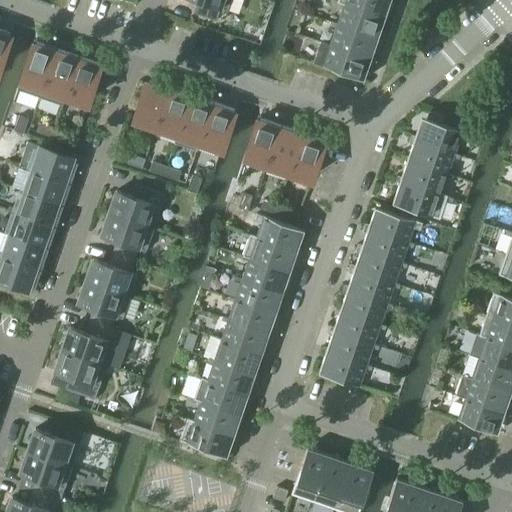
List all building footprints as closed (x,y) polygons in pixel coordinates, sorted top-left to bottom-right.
[(230,0),(195,0),(197,1),(193,13),(216,21),(220,8),(227,11),(230,0)] [(336,0),(336,1),(363,10),(379,16),(387,18),(388,15),(385,14),(389,2),(392,3),(393,0),(336,0)] [(343,4),(336,24),(356,31),(372,36),(380,39),(381,36),(378,35),(382,22),(385,23),(387,18),(379,16),(363,10),(336,1),(336,2),(343,4)] [(336,24),(329,44),(348,51),(365,57),(373,59),(374,56),(371,55),(375,43),(378,44),(380,39),(372,36),(356,31),(336,24)] [(0,32),(0,64),(10,36),(0,32)] [(348,51),(329,44),(314,39),(313,43),(319,45),(313,63),(321,66),(358,78),(363,80),(368,63),(371,64),(373,59),(365,57),(348,51)] [(17,90),(39,97),(55,51),(33,44),(32,43),(17,90)] [(39,97),(61,105),(77,59),(55,51),(39,97)] [(77,59),(61,105),(62,105),(66,94),(84,100),(87,101),(99,66),(77,59)] [(133,117),(156,124),(168,90),(145,82),(135,113),(133,117)] [(156,124),(178,132),(189,97),(168,90),(156,124)] [(178,132),(199,139),(211,104),(189,97),(178,132)] [(211,104),(199,139),(221,147),(222,147),(234,112),(233,112),(211,104)] [(421,117),(414,136),(419,137),(418,141),(454,153),(459,138),(461,131),(462,131),(451,127),(441,124),(444,116),(428,111),(426,118),(421,117)] [(13,130),(23,133),(28,119),(18,116),(13,130)] [(245,155),(267,162),(279,128),(257,120),(256,120),(245,155)] [(36,131),(50,136),(53,127),(39,122),(36,131)] [(53,127),(50,136),(64,141),(68,132),(53,127)] [(267,162),(289,170),(301,135),(279,128),(267,162)] [(301,135),(289,170),(311,178),(313,174),(323,143),(301,135)] [(411,144),(407,156),(412,158),(411,161),(447,173),(454,153),(418,141),(419,137),(414,136),(411,135),(408,142),(408,143),(411,144)] [(23,163),(22,166),(73,183),(75,178),(67,175),(73,158),(38,146),(31,166),(23,163)] [(127,163),(141,168),(144,159),(130,154),(127,163)] [(404,165),(400,177),(404,178),(405,178),(404,182),(446,196),(447,195),(440,193),(447,173),(411,161),(412,158),(407,156),(404,155),(401,163),(404,165)] [(149,171),(163,175),(166,166),(152,161),(149,171)] [(29,172),(23,190),(58,202),(63,186),(71,189),(73,183),(22,166),(21,169),(29,172)] [(166,166),(163,175),(177,180),(180,171),(166,166)] [(187,190),(196,193),(201,178),(191,175),(187,190)] [(404,178),(400,177),(391,202),(396,204),(439,219),(446,196),(404,182),(405,178),(404,178)] [(116,190),(108,213),(153,228),(164,193),(135,183),(131,196),(116,190)] [(9,206),(8,209),(58,226),(60,221),(52,218),(58,202),(23,190),(17,209),(9,206)] [(237,207),(247,210),(252,196),(242,192),(237,207)] [(260,208),(274,213),(277,204),(263,199),(260,208)] [(277,204),(274,213),(288,218),(291,209),(277,204)] [(374,206),(368,224),(373,226),(372,229),(407,242),(412,227),(419,230),(422,223),(415,220),(379,208),(374,206)] [(15,215),(8,233),(43,245),(48,229),(56,232),(58,226),(8,209),(7,212),(15,215)] [(116,240),(112,252),(134,260),(138,248),(145,251),(153,228),(108,213),(100,235),(116,240)] [(249,234),(249,235),(291,249),(292,246),(297,248),(304,230),(298,228),(256,213),(254,220),(261,223),(256,236),(249,234)] [(365,233),(361,245),(366,247),(365,250),(400,262),(407,242),(372,229),(373,226),(368,224),(365,223),(362,232),(365,233)] [(0,251),(0,254),(44,269),(46,264),(38,261),(43,245),(8,233),(2,252),(0,251)] [(249,235),(242,255),(284,270),(285,266),(290,268),(295,256),(298,257),(300,249),(297,248),(292,246),(291,249),(249,235)] [(358,253),(354,265),(359,267),(358,270),(393,282),(400,262),(365,250),(366,247),(361,245),(358,244),(355,252),(358,253)] [(92,259),(85,281),(129,296),(137,274),(130,271),(134,260),(112,252),(108,264),(92,259)] [(511,255),(505,253),(499,270),(498,274),(511,279),(511,255)] [(44,269),(0,254),(0,280),(28,290),(34,273),(42,275),(44,269)] [(248,258),(242,278),(277,290),(278,287),(283,288),(288,276),(291,277),(293,269),(290,268),(285,266),(284,270),(242,255),(242,256),(248,258)] [(351,274),(347,286),(352,288),(351,291),(386,303),(388,300),(393,282),(358,270),(359,267),(354,265),(351,264),(348,273),(351,274)] [(242,278),(235,298),(270,311),(271,307),(276,309),(281,297),(284,298),(286,289),(283,288),(278,287),(277,290),(242,278)] [(92,309),(88,320),(111,328),(115,316),(122,319),(129,296),(85,281),(77,303),(92,309)] [(344,294),(340,306),(345,308),(344,311),(380,323),(386,303),(351,291),(352,288),(347,286),(344,285),(341,293),(344,294)] [(511,299),(493,293),(485,314),(511,322),(511,299)] [(235,298),(228,319),(263,331),(264,328),(269,329),(274,317),(277,318),(279,310),(276,309),(271,307),(270,311),(235,298)] [(337,315),(333,327),(338,328),(337,332),(373,344),(380,323),(344,311),(345,308),(340,306),(337,305),(334,314),(337,315)] [(511,322),(485,314),(478,334),(511,345),(511,322)] [(228,319),(221,339),(256,351),(257,348),(262,350),(267,338),(270,339),(272,330),(269,329),(264,328),(263,331),(228,319)] [(69,327),(61,349),(106,364),(114,342),(118,330),(111,328),(88,320),(84,332),(69,327)] [(330,335),(326,347),(331,349),(330,352),(366,364),(373,344),(337,332),(338,328),(333,327),(330,326),(327,334),(330,335)] [(187,333),(182,348),(191,351),(196,336),(187,333)] [(485,338),(478,357),(511,368),(511,345),(478,334),(478,335),(485,338)] [(218,346),(214,360),(249,372),(250,368),(255,370),(260,358),(263,359),(265,351),(262,350),(257,348),(256,351),(221,339),(218,346)] [(331,349),(326,347),(323,346),(320,354),(323,355),(318,372),(323,374),(359,386),(358,385),(360,381),(366,364),(330,352),(331,349)] [(106,364),(61,349),(54,371),(69,377),(65,389),(94,399),(98,387),(99,387),(106,364)] [(511,368),(478,357),(471,378),(506,389),(507,386),(511,388),(511,387),(511,368)] [(200,377),(200,378),(242,392),(243,389),(248,391),(253,378),(256,379),(258,371),(255,370),(250,368),(249,372),(214,360),(207,380),(200,377)] [(463,398),(464,398),(499,410),(500,406),(505,408),(509,396),(511,397),(511,387),(511,388),(507,386),(506,389),(471,378),(463,375),(462,374),(455,395),(463,398)] [(200,378),(193,398),(235,413),(236,409),(241,411),(246,399),(249,400),(251,392),(248,391),(243,389),(242,392),(200,378)] [(186,418),(186,419),(228,433),(229,430),(235,431),(239,419),(242,420),(245,412),(241,411),(236,409),(235,413),(193,398),(193,399),(199,402),(193,420),(186,418)] [(499,410),(464,398),(463,401),(458,415),(457,419),(463,421),(491,431),(497,433),(502,417),(505,418),(508,409),(505,408),(500,406),(499,410)] [(228,433),(186,419),(179,440),(221,454),(226,456),(232,440),(235,441),(238,432),(235,431),(229,430),(228,433)] [(34,428),(27,451),(71,466),(79,444),(83,431),(54,421),(49,434),(34,428)] [(290,494),(313,502),(329,454),(307,447),(290,494)] [(34,478),(30,490),(59,500),(63,488),(64,488),(71,466),(27,451),(19,473),(34,478)] [(313,502),(335,509),(351,462),(329,454),(313,502)] [(351,462),(335,509),(343,511),(358,511),(373,469),(369,468),(351,462)] [(105,488),(105,472),(79,470),(78,486),(105,488)] [(383,511),(408,511),(418,485),(396,477),(383,511)] [(408,511),(433,511),(440,492),(418,485),(408,511)] [(272,497),(283,501),(287,490),(276,486),(272,497)] [(11,497),(5,511),(55,511),(56,511),(55,511),(59,500),(30,490),(26,502),(11,497)] [(440,492),(433,511),(457,511),(462,500),(440,492)]
